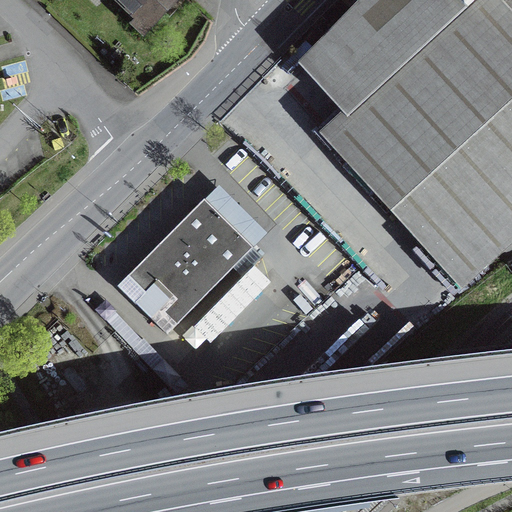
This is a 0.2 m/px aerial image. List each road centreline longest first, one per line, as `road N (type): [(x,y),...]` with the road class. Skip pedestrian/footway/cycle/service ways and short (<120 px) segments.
road 1 (motorway): [(511,394),(295,420),(0,477)]
road 2 (motorway): [(64,511),(300,468),(511,442)]
road 3 (residential): [(294,0),(0,289)]
